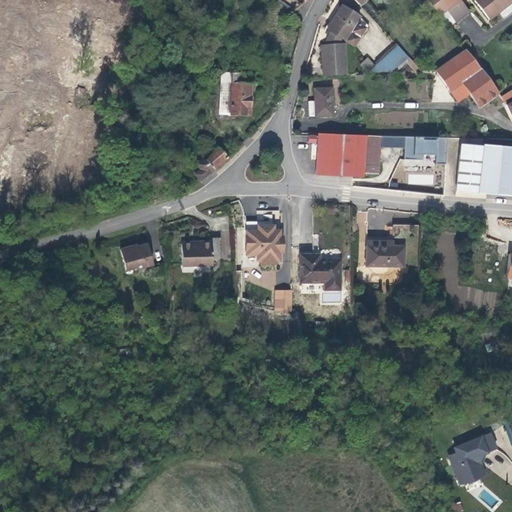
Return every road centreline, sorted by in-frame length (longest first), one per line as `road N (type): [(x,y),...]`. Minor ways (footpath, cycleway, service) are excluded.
road 1 (tertiary): [(511,209),(307,185)]
road 2 (residential): [(149,212),(69,26)]
road 3 (tertiary): [(281,123),(322,0)]
road 4 (residential): [(0,139),(61,243)]
